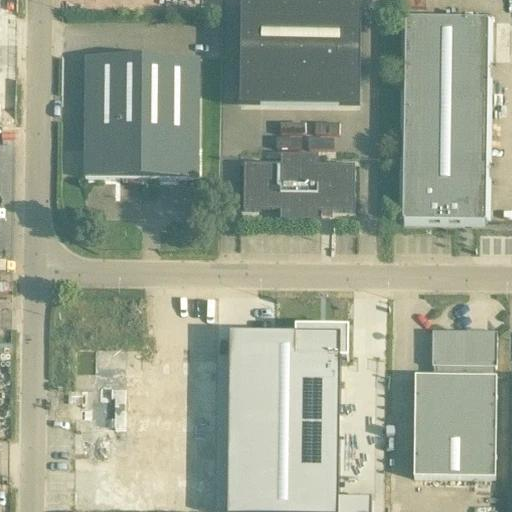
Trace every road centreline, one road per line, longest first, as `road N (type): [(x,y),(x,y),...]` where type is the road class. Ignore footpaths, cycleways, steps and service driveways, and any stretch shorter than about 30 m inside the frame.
road 1 (unknown): [(221,276),(225,137),(332,138),(359,148),(364,503)]
road 2 (unclassified): [(36,274),(511,279)]
road 3 (unknown): [(459,506),(408,506),(394,492),(402,278)]
road 4 (unclassified): [(36,274),(39,0)]
road 5 (unclassified): [(33,511),(36,274)]
